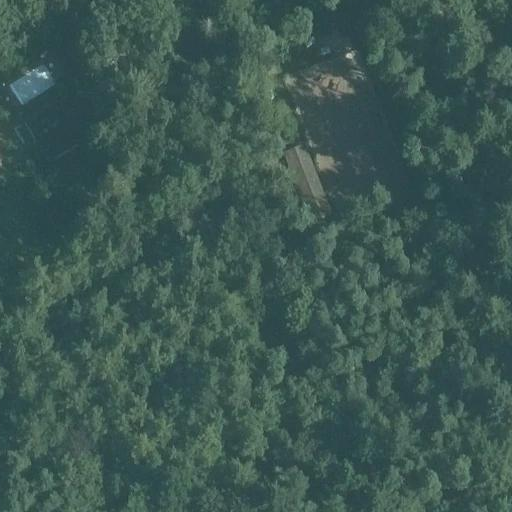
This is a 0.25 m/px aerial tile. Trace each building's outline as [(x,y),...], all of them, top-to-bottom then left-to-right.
[(48,80),(30,90),(38,104),(56,94),(48,80)] [(81,91),(26,127),(50,165),(91,140),(80,123),(95,114),(81,91)] [(306,132),(306,143),(322,142),(322,132),(306,132)] [(19,159),(36,150),(29,137),(12,145),(19,159)] [(329,229),(298,151),(285,156),(316,235),(329,229)]
